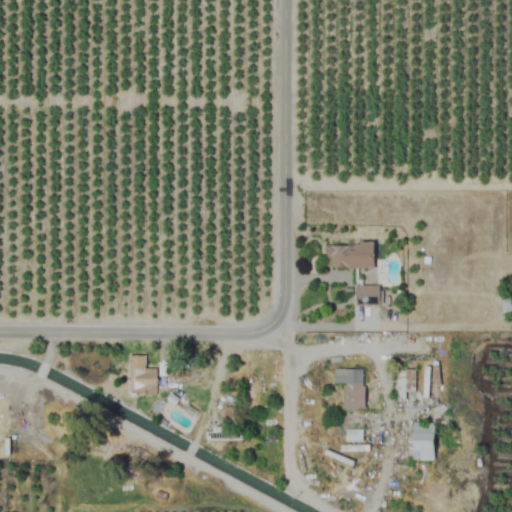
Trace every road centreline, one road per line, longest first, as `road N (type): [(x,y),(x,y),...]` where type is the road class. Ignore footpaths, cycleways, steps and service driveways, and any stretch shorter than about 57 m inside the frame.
road 1 (tertiary): [(250,333),(282,323),(282,0)]
road 2 (tertiary): [(0,331),(250,333)]
road 3 (residential): [(282,323),(511,321)]
